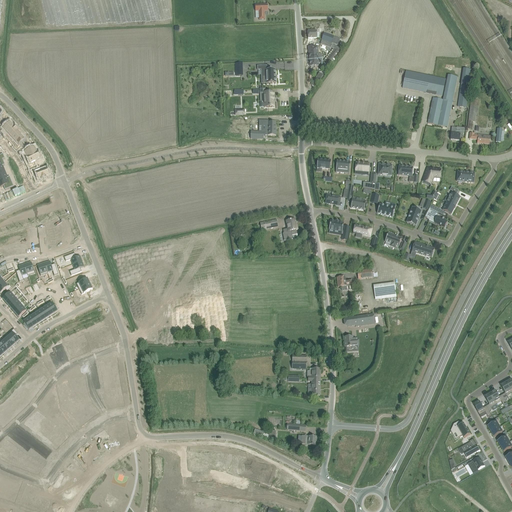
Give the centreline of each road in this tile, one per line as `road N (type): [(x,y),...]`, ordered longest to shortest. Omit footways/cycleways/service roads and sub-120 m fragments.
road 1 (unclassified): [(330,425),(405,423),(472,280),(511,219)]
road 2 (secondary): [(398,461),(465,311),(511,234)]
road 3 (residential): [(311,213),(449,242),(495,159)]
road 4 (unclassified): [(330,425),(333,346),(311,213)]
road 5 (residential): [(495,159),(301,142)]
road 6 (residential): [(0,466),(45,483),(86,435),(136,414)]
road 7 (residential): [(124,342),(66,367),(0,438)]
road 8 (residential): [(510,367),(468,405),(511,493)]
road 9 (unclassified): [(301,142),(298,0)]
